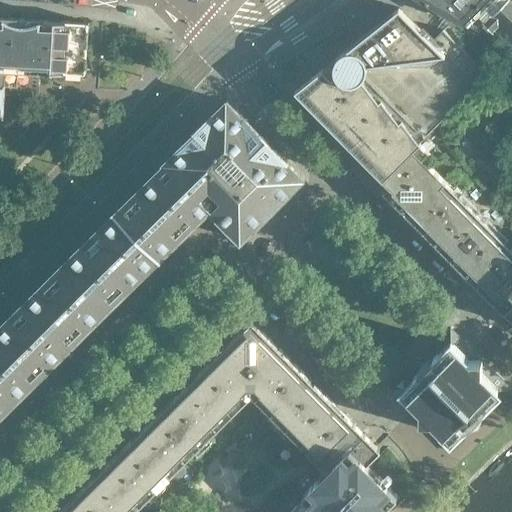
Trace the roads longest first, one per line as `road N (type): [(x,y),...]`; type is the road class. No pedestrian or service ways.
road 1 (residential): [(246,265),(0,499)]
road 2 (tertiary): [(0,290),(230,64)]
road 3 (residential): [(472,323),(332,178)]
road 4 (residential): [(332,178),(230,64)]
road 5 (residential): [(246,265),(332,178)]
